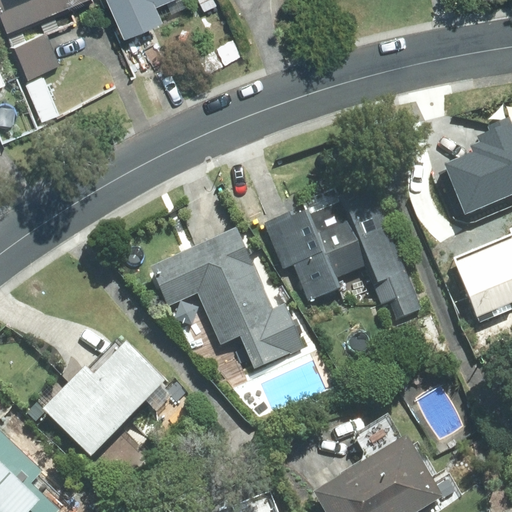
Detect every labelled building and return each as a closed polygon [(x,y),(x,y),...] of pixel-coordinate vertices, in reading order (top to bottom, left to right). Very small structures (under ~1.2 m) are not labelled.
[(0,0),(0,11),(8,31),(78,0),(0,0)] [(110,0),(126,35),(163,19),(156,1),(158,0),(110,0)] [(46,33),(10,48),(23,80),(59,65),(46,33)] [(317,154),(285,167),(293,188),(326,175),(317,154)] [(397,316),(420,307),(370,182),(339,194),(341,200),(349,221),(316,234),(306,211),(292,216),(290,211),(264,221),(283,268),(294,263),(309,301),(339,289),(335,278),(367,265),(382,302),(390,299),(397,316)] [(236,227),(151,266),(169,306),(199,292),(222,343),(277,318),(236,227)] [(511,235),(454,260),(477,316),(511,301),(511,229),(511,230),(511,233),(511,235)] [(282,342),(260,361),(276,379),(298,360),(282,342)] [(91,453),(163,379),(126,343),(95,374),(85,365),(44,408),(91,453)] [(0,430),(0,511),(55,511),(59,508),(32,483),(44,471),(0,430)] [(404,433),(312,489),(326,511),(411,511),(441,494),(404,433)]
